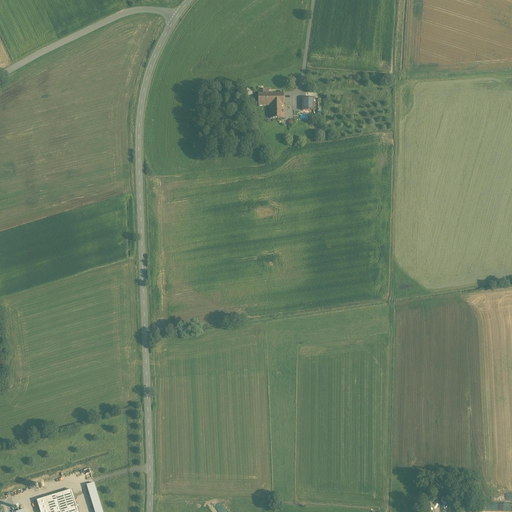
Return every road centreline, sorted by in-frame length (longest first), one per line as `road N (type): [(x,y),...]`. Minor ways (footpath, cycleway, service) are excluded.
road 1 (tertiary): [(176,16),(150,65),(138,127),(149,511)]
road 2 (unclassified): [(176,16),(137,9),(0,75)]
